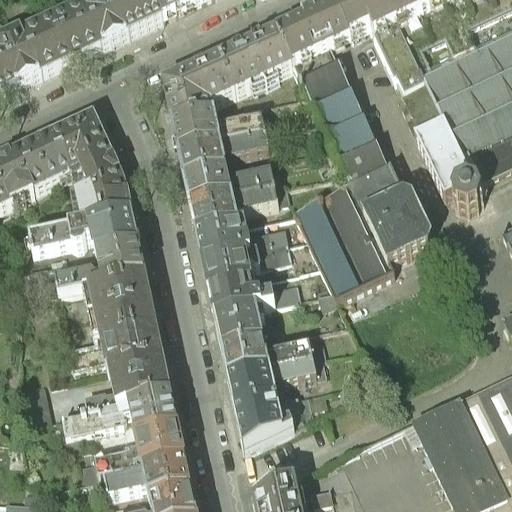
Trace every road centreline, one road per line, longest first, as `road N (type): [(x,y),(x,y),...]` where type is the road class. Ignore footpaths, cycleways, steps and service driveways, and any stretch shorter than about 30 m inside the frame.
road 1 (residential): [(226,511),(155,193),(111,88)]
road 2 (residential): [(298,0),(111,88)]
road 3 (residential): [(111,88),(0,140)]
